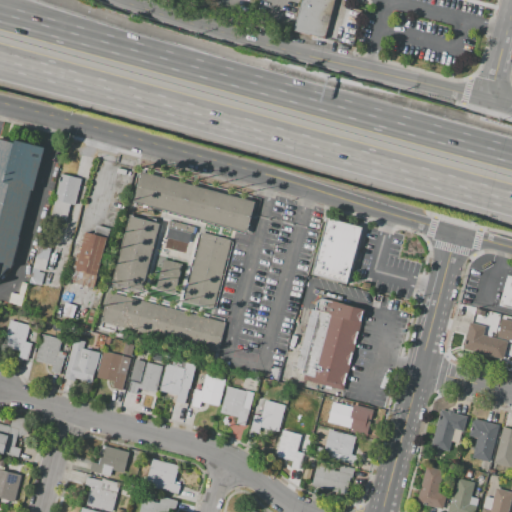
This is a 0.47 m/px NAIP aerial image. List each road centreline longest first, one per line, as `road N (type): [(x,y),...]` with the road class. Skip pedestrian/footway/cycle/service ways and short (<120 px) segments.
road 1 (tertiary): [(454,232),(0,104)]
road 2 (motorway): [(62,76),(511,199)]
road 3 (tertiary): [(486,99),(217,34),(120,0)]
road 4 (residential): [(303,511),(222,454),(1,390)]
road 5 (motorway): [(494,151),(192,68)]
road 6 (tertiary): [(384,511),(454,232)]
road 7 (motorway): [(192,68),(0,14)]
road 8 (motorway): [(192,68),(47,0)]
